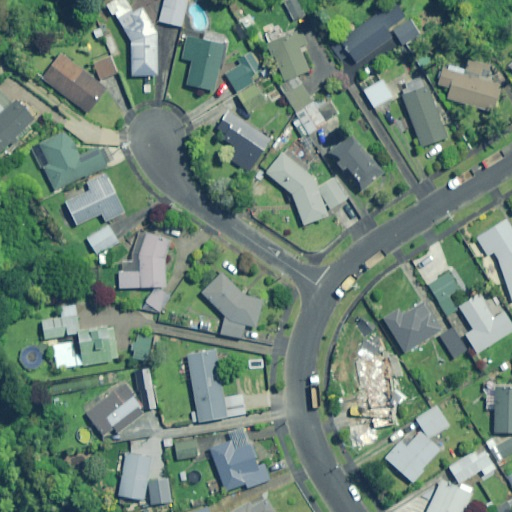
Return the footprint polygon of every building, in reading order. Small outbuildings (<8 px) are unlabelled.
[(124,0),(115,0),(104,7),(110,17),(114,15),(120,25),(130,43),(131,78),(157,77),(156,33),(139,3),(129,8),(124,0)] [(156,0),(152,23),(171,26),(169,41),(179,43),(185,0),(156,0)] [(345,51),(349,57),(355,65),(391,39),(400,51),(418,38),(393,3),(351,33),(357,42),(345,51)] [(267,45),(284,83),(300,76),(304,84),(316,79),(302,47),(308,44),(302,30),(267,45)] [(223,46),(186,38),(182,61),(191,63),(186,87),(213,92),(223,46)] [(118,74),(110,57),(92,64),(100,82),(118,74)] [(107,91),(65,58),(46,82),(87,115),(107,91)] [(236,94),(254,84),(251,78),(260,73),(252,59),(225,75),(236,94)] [(500,89),(460,76),(452,73),(450,77),(444,75),(440,87),(447,89),(444,99),(451,101),(492,115),(500,89)] [(392,100),(382,81),(363,91),(373,110),(392,100)] [(254,84),(236,94),(248,115),(266,104),(254,84)] [(402,97),(421,149),(435,144),(440,157),(455,151),(431,86),(402,97)] [(335,121),(318,90),(307,96),(302,87),(285,96),(299,121),(293,125),(302,140),(335,121)] [(0,152),(9,143),(14,148),(41,121),(17,97),(11,104),(0,92),(0,152)] [(270,141),(240,121),(227,112),(216,129),(220,132),(217,137),(226,143),(236,150),(233,155),(224,149),(220,155),(248,174),(270,141)] [(77,159),(67,135),(33,150),(52,192),(108,168),(100,149),(77,159)] [(382,175),(347,135),(327,151),(363,192),(382,175)] [(308,168),(286,149),(265,173),(291,196),(303,227),(328,217),(314,180),(305,172),(308,168)] [(123,215),(105,176),(74,190),(78,198),(65,203),(76,227),(101,216),(105,223),(123,215)] [(348,200),(335,179),(318,190),(331,210),(348,200)] [(511,223),(477,236),(485,257),(494,254),(511,300),(511,223)] [(118,244),(107,227),(86,240),(98,258),(118,244)] [(170,297),(162,289),(165,289),(165,260),(170,242),(146,234),(139,256),(139,274),(118,275),(119,290),(154,289),(143,302),(159,314),(170,297)] [(244,296),(221,272),(199,293),(224,318),(220,336),(241,341),(245,327),(256,329),(263,301),(244,296)] [(450,275),(440,281),(428,287),(445,319),(457,313),(448,297),(459,291),(450,275)] [(493,320),(479,296),(459,309),(473,332),(465,337),(476,355),(511,332),(511,327),(503,314),(493,320)] [(441,332),(422,303),(401,316),(398,311),(382,320),(404,355),(441,332)] [(80,368),(118,362),(113,331),(78,337),(73,307),(39,313),(44,343),(75,338),(80,368)] [(467,352),(453,329),(439,338),(453,360),(467,352)] [(152,341),(136,338),(132,360),(149,363),(152,341)] [(56,370),(74,368),(73,357),(71,344),(53,346),(56,370)] [(214,352),(179,358),(184,383),(190,382),(198,424),(245,416),(241,396),(222,399),(214,352)] [(399,378),(396,355),(355,362),(359,387),(364,386),(371,431),(396,427),(393,408),(396,408),(392,379),(399,378)] [(157,408),(151,378),(137,381),(144,411),(157,408)] [(144,416),(120,383),(109,390),(82,410),(103,438),(113,431),(117,435),(144,416)] [(511,434),(511,390),(486,391),(486,411),(494,411),(494,434),(511,434)] [(414,419),(421,433),(406,449),(400,443),(385,459),(410,483),(412,485),(423,473),(421,471),(437,455),(441,451),(429,440),(448,427),(437,408),(414,419)] [(372,446),(370,425),(349,428),(352,448),(372,446)] [(246,490),(251,488),(270,482),(265,466),(270,464),(263,445),(256,447),(251,434),(247,436),(244,427),(228,432),(231,442),(209,450),(225,493),(245,485),(246,490)] [(511,438),(495,447),(502,460),(511,454),(511,438)] [(196,458),(194,443),(174,445),(176,461),(196,458)] [(476,455),(474,452),(448,468),(458,485),(481,471),(484,477),(494,471),(482,451),(476,455)] [(150,459),(120,453),(116,474),(123,475),(118,498),(142,502),(150,459)] [(404,511),(464,511),(474,492),(461,485),(458,489),(442,481),(431,503),(413,495),(404,511)] [(170,504),(169,482),(148,483),(150,505),(170,504)] [(272,511),(274,511),(263,494),(233,511),(272,511)]
